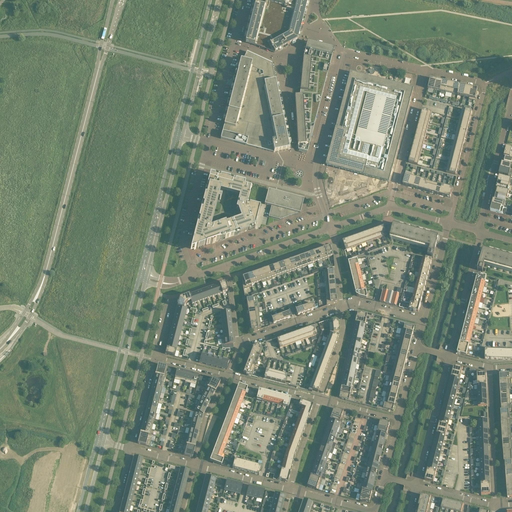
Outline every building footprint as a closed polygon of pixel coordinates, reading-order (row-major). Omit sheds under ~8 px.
[(249,26),(245,42),(267,50),(274,53),(293,43),(297,40),(305,8),(306,0),(255,0),(251,20),(249,26)] [(334,49),(323,46),(307,42),(303,58),(299,99),(294,100),(298,150),(307,152),(327,75),(331,57),(333,50),(334,49)] [(237,72),(230,100),(230,102),(220,139),(274,153),(278,152),(289,150),(280,106),(280,104),(272,63),(247,52),(237,72)] [(335,133),(326,166),(389,182),(413,89),(411,89),(366,77),(351,73),(335,133)] [(434,90),(436,80),(430,79),(429,84),(428,84),(427,89),(434,90)] [(434,90),(440,92),(442,81),(436,80),(434,90)] [(448,83),(442,81),(440,92),(446,93),(448,83)] [(446,93),(445,97),(451,98),(452,94),(454,84),(448,83),(446,93)] [(457,95),(460,85),(454,84),(452,94),(457,95)] [(466,86),(460,85),(457,95),(463,97),(466,86)] [(471,88),(466,86),(463,97),(469,98),(471,88)] [(469,98),(469,100),(476,101),(477,95),(476,95),(478,89),(471,88),(469,98)] [(452,135),(451,140),(454,141),(464,143),(465,138),(455,136),(452,135)] [(506,146),(503,158),(509,159),(511,160),(511,155),(511,156),(511,152),(511,148),(506,146)] [(509,159),(503,158),(502,164),(511,166),(511,160),(509,159)] [(511,172),(511,166),(502,164),(500,169),(511,172)] [(511,172),(500,169),(499,175),(511,178),(511,173),(511,172)] [(251,188),(246,187),(244,186),(245,183),(210,174),(192,245),(194,250),(211,244),(213,243),(214,243),(244,232),(246,231),(247,231),(248,231),(248,229),(255,227),(254,227),(260,204),(248,200),(251,189),(251,188)] [(403,185),(408,187),(411,177),(410,177),(404,175),(403,179),(404,180),(403,185)] [(411,177),(408,187),(413,188),(416,177),(411,175),(410,177),(411,177)] [(413,188),(418,189),(422,178),(421,178),(416,177),(413,188)] [(511,180),(499,177),(497,183),(511,186),(511,180)] [(422,178),(418,189),(424,191),(426,182),(427,179),(421,178),(422,178)] [(442,186),(439,195),(445,197),(447,187),(448,184),(443,182),(443,184),(442,186)] [(437,185),(434,194),(439,195),(442,186),(443,184),(437,183),(436,184),(437,185)] [(511,186),(497,183),(496,189),(497,189),(509,192),(511,193),(511,188),(511,186)] [(453,189),(447,187),(445,197),(450,198),(451,193),(452,193),(453,189)] [(497,189),(496,195),(506,197),(507,198),(509,192),(497,189)] [(280,220),(297,213),(300,214),(304,199),(301,198),(291,196),(268,190),(264,204),(271,206),(268,217),(280,220)] [(494,200),(505,203),(506,197),(496,195),(494,200)] [(493,199),(491,205),(492,205),(504,208),(506,209),(508,204),(505,203),(494,200),(493,199)] [(492,205),(490,211),(502,214),(504,208),(492,205)] [(391,225),(384,227),(387,236),(387,237),(430,249),(429,250),(427,257),(433,258),(438,238),(391,225)] [(387,236),(384,227),(379,229),(382,238),(387,236)] [(382,238),(379,229),(374,231),(377,239),(382,238)] [(377,239),(374,231),(368,232),(372,241),(377,239)] [(372,241),(368,232),(363,234),(366,243),(372,241)] [(366,243),(363,234),(358,236),(361,245),(366,243)] [(361,245),(358,236),(353,238),(356,247),(361,245)] [(356,247),(353,238),(348,240),(351,249),(356,247)] [(351,249),(348,240),(343,242),(346,250),(351,249)] [(331,246),(324,248),(327,258),(333,255),(332,246),(331,246)] [(183,247),(177,248),(180,262),(186,261),(183,247)] [(324,248),(319,250),(322,261),(328,259),(327,258),(324,248)] [(319,250),(313,252),(317,261),(317,262),(322,261),(319,250)] [(511,271),(511,258),(483,250),(477,270),(482,272),(484,265),(484,264),(511,271)] [(312,263),(317,261),(313,252),(308,254),(312,263)] [(308,254),(303,256),(307,266),(308,269),(313,267),(312,264),(312,263),(308,254)] [(303,256),(298,257),(302,268),(307,266),(303,256)] [(298,257),(293,259),(297,270),(302,268),(298,257)] [(293,259),(288,261),(292,272),(297,270),(293,259)] [(288,261),(285,262),(283,263),(287,273),(292,272),(288,261)] [(283,263),(278,265),(282,275),(287,273),(283,263)] [(278,265),(273,266),(277,277),(282,275),(278,265)] [(273,266),(268,268),(272,279),(277,277),(273,266)] [(268,268),(263,270),(267,282),(272,280),(272,279),(268,268)] [(263,270),(258,272),(261,281),(262,283),(267,282),(263,270)] [(258,272),(253,274),(256,283),(261,281),(258,272)] [(253,274),(247,275),(251,285),(256,283),(253,274)] [(247,275),(242,277),(242,278),(241,278),(243,290),(252,287),(251,285),(247,275)] [(226,282),(219,284),(222,293),(227,292),(226,287),(227,287),(226,282)] [(219,284),(214,286),(217,295),(222,293),(219,284)] [(214,286),(209,288),(212,297),(217,295),(214,286)] [(209,288),(204,290),(207,299),(212,297),(209,288)] [(204,290),(198,291),(202,301),(207,299),(204,290)] [(198,291),(193,293),(197,303),(202,301),(198,291)] [(356,293),(357,297),(374,301),(375,298),(367,297),(366,291),(365,291),(356,293)] [(380,302),(396,307),(399,295),(383,291),(380,302)] [(193,293),(188,295),(190,301),(192,304),(197,303),(193,293)] [(188,295),(179,298),(186,304),(187,302),(190,301),(188,295)] [(336,302),(336,297),(326,298),(326,306),(335,303),(336,303),(336,302)] [(179,298),(177,307),(183,309),(184,306),(186,304),(179,298)] [(471,301),(469,306),(478,308),(481,309),(482,304),(480,303),(471,301)] [(304,307),(306,312),(314,309),(315,309),(313,304),(304,307)] [(420,307),(411,304),(409,304),(408,310),(418,312),(419,307),(420,307)] [(304,307),(295,310),(297,315),(306,312),(304,307)] [(282,321),(291,318),(289,312),(280,315),(282,321)] [(274,325),(273,324),(282,321),(280,315),(271,318),(268,319),(270,326),(274,325)] [(467,317),(465,322),(474,324),(478,325),(479,320),(476,319),(467,317)] [(413,332),(414,327),(409,325),(409,324),(399,321),(398,324),(403,326),(402,329),(402,330),(413,332)] [(252,332),(261,329),(260,323),(250,325),(251,332),(252,332),(252,333),(252,332)] [(310,338),(316,336),(312,327),(307,329),(310,338)] [(302,331),(305,339),(310,338),(307,329),(302,331)] [(412,338),(413,332),(402,330),(402,329),(401,329),(400,335),(401,335),(412,338)] [(302,331),(297,332),(300,341),(305,339),(302,331)] [(292,334),(295,343),(300,341),(297,332),(292,334)] [(329,333),(327,338),(336,341),(339,334),(339,332),(329,333)] [(292,334),(287,336),(290,345),(295,343),(292,334)] [(397,334),(396,339),(400,340),(401,341),(401,340),(410,343),(412,338),(401,335),(400,335),(397,334)] [(281,338),(285,347),(290,345),(287,336),(281,338)] [(281,338),(276,340),(279,349),(285,347),(281,338)] [(327,338),(326,343),(334,346),(336,341),(327,338)] [(326,343),(324,348),(332,351),(334,346),(326,343)] [(252,348),(252,349),(250,353),(259,356),(262,349),(260,344),(253,347),(252,347),(252,348)] [(394,344),(393,350),(396,350),(397,351),(408,353),(409,348),(399,346),(400,345),(397,345),(394,344)] [(324,348),(322,353),(331,357),(332,351),(324,348)] [(485,349),(485,359),(511,360),(511,350),(491,350),(491,349),(485,349)] [(259,356),(250,353),(248,358),(257,361),(259,356)] [(322,353),(320,358),(329,362),(331,357),(322,353)] [(257,361),(248,358),(247,363),(255,366),(257,361)] [(320,358),(318,363),(327,367),(329,362),(320,358)] [(223,359),(220,369),(226,370),(227,366),(229,366),(231,362),(223,359)] [(255,366),(247,363),(245,368),(253,371),(255,366)] [(318,363),(316,368),(325,372),(327,367),(318,363)] [(253,371),(245,368),(243,373),(251,376),(253,371)] [(316,368),(314,374),(323,377),(325,372),(316,368)] [(155,375),(155,376),(155,375),(165,378),(166,378),(167,372),(166,372),(156,369),(155,374),(155,375)] [(177,369),(174,380),(180,381),(180,380),(182,370),(177,369)] [(402,374),(393,372),(392,371),(390,377),(401,379),(402,374)] [(185,382),(190,384),(193,373),(188,372),(185,381),(185,382)] [(500,380),(511,379),(511,380),(511,379),(511,372),(506,373),(506,374),(499,375),(500,380)] [(198,374),(193,373),(190,384),(195,385),(198,374)] [(314,374),(312,379),(321,382),(323,377),(314,374)] [(401,379),(390,377),(389,376),(388,382),(389,382),(400,385),(401,379)] [(217,387),(220,382),(211,378),(209,382),(217,387)] [(312,379),(310,384),(319,387),(321,382),(312,379)] [(209,382),(206,387),(215,391),(217,387),(209,382)] [(310,384),(308,391),(312,392),(312,390),(317,392),(319,387),(310,384)] [(245,393),(247,388),(238,385),(237,387),(237,388),(236,390),(245,393)] [(206,387),(204,391),(212,396),(214,392),(215,392),(215,391),(206,387)] [(398,390),(388,387),(387,387),(385,392),(386,393),(386,392),(397,395),(398,390)] [(236,390),(235,392),(235,393),(235,395),(243,398),(245,393),(236,390)] [(204,391),(201,396),(210,401),(212,396),(204,391)] [(341,393),(340,398),(345,399),(345,400),(355,403),(356,401),(350,398),(350,395),(341,393)] [(235,395),(234,395),(233,397),(233,398),(233,400),(241,403),(243,398),(235,395)] [(210,401),(201,396),(199,401),(208,405),(210,401)] [(233,400),(232,400),(231,402),(232,403),(231,405),(239,408),(241,403),(233,400)] [(199,401),(196,405),(205,410),(208,405),(199,401)] [(312,405),(307,403),(306,403),(300,401),(298,406),(302,408),(301,408),(310,411),(311,411),(312,408),(311,408),(312,406),(312,405)] [(377,408),(387,411),(387,410),(393,411),(394,406),(385,403),(384,403),(383,406),(377,406),(377,408)] [(205,410),(196,405),(194,410),(203,415),(205,410)] [(231,405),(230,405),(229,408),(230,408),(229,410),(237,413),(239,408),(231,405)] [(308,416),(309,416),(310,414),(309,413),(310,411),(301,408),(299,413),(308,416)] [(332,414),(344,418),(346,413),(334,409),(332,414)] [(228,413),(227,415),(236,418),(239,420),(241,415),(237,414),(237,413),(229,410),(228,410),(227,413),(228,413)] [(146,412),(144,417),(154,419),(154,420),(155,420),(157,414),(155,414),(146,412)] [(299,413),(298,418),(306,422),(307,421),(308,419),(308,418),(308,416),(299,413)] [(331,420),(342,423),(344,418),(332,414),(331,420)] [(226,418),(225,420),(234,423),(237,425),(239,420),(235,419),(236,418),(227,415),(226,415),(225,418),(226,418)] [(305,427),(305,426),(306,424),(306,422),(298,418),(296,423),(305,427)] [(225,420),(224,420),(223,423),(224,423),(223,425),(232,428),(234,423),(225,420)] [(331,420),(329,425),(341,429),(343,423),(342,423),(331,420)] [(380,421),(379,426),(379,427),(388,429),(390,423),(380,421)] [(303,432),(303,431),(303,432),(304,429),(305,427),(296,423),(294,429),(303,432)] [(223,425),(222,425),(221,428),(222,428),(221,430),(230,434),(232,428),(223,425)] [(339,434),(341,429),(329,425),(328,430),(337,433),(339,434)] [(386,434),(386,435),(387,435),(388,429),(379,427),(379,426),(378,426),(376,432),(377,432),(386,434)] [(301,437),(302,434),(303,432),(294,429),(292,434),(301,437)] [(219,435),(228,439),(230,434),(221,430),(220,433),(219,435)] [(337,433),(328,430),(326,435),(335,438),(337,433)] [(140,433),(141,433),(140,432),(140,434),(139,438),(151,441),(152,436),(151,435),(140,433)] [(292,434),(290,439),(299,442),(300,442),(301,439),(300,439),(301,437),(292,434)] [(217,440),(226,444),(228,439),(219,435),(218,438),(217,440)] [(335,438),(326,435),(324,440),(333,443),(335,438)] [(151,441),(139,438),(137,444),(149,447),(151,441)] [(297,447),(298,447),(299,444),(298,444),(299,442),(290,439),(288,444),(297,447)] [(224,449),(226,444),(217,440),(217,441),(217,440),(216,443),(215,445),(224,449)] [(324,440),(322,445),(334,449),(336,444),(333,443),(324,440)] [(184,450),(193,452),(194,448),(195,448),(195,447),(194,447),(185,445),(185,444),(184,444),(183,450),(184,450)] [(288,444),(287,449),(295,452),(296,452),(297,449),(296,449),(297,447),(288,444)] [(215,445),(215,446),(214,448),(213,450),(222,454),(224,449),(215,445)] [(322,445),(321,450),(330,453),(332,454),(334,449),(322,445)] [(287,449),(285,454),(285,455),(294,457),(295,454),(295,452),(287,449)] [(213,450),(213,451),(212,453),(212,456),(220,459),(222,454),(213,450)] [(319,455),(328,459),(330,453),(321,450),(319,455)] [(317,461),(326,464),(328,459),(319,455),(317,461)] [(221,465),(223,460),(220,459),(212,456),(211,456),(211,458),(210,461),(221,465)] [(378,466),(379,461),(370,458),(368,457),(366,463),(369,464),(369,463),(378,466)] [(261,465),(260,466),(234,459),(232,468),(258,475),(259,471),(261,472),(262,465),(261,465)] [(317,461),(315,466),(327,470),(330,471),(331,466),(328,465),(326,464),(317,461)] [(315,466),(314,471),(325,475),(327,470),(315,466)] [(312,476),(323,480),(325,480),(326,475),(325,475),(314,471),(312,476)] [(280,475),(278,474),(277,480),(287,483),(287,482),(288,478),(279,476),(280,475)] [(312,476),(311,475),(309,481),(321,485),(323,480),(312,476)] [(319,490),(321,485),(309,481),(307,486),(319,490)] [(371,492),(372,492),(373,487),(363,484),(361,483),(360,489),(371,492)] [(256,499),(256,502),(261,503),(261,500),(262,500),(264,490),(259,489),(256,499)] [(360,489),(359,495),(360,495),(371,497),(372,492),(371,492),(360,489)] [(357,494),(355,500),(359,501),(359,500),(369,503),(371,497),(360,495),(359,495),(357,494)] [(430,503),(432,498),(431,497),(431,496),(428,495),(427,497),(421,495),(419,500),(430,503)] [(270,497),(269,503),(272,503),(282,506),(283,501),(274,498),(270,497)] [(303,500),(301,505),(312,508),(313,503),(308,501),(303,500)] [(432,503),(430,503),(419,500),(418,506),(430,509),(432,503)]
